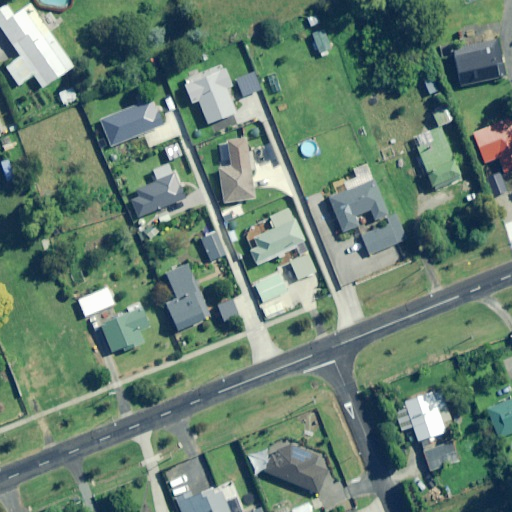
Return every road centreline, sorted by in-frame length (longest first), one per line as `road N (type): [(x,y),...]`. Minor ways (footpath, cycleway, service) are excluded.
road 1 (tertiary): [(0,483),(330,348)]
road 2 (tertiary): [(330,348),(511,275)]
road 3 (residential): [(330,348),(398,511)]
